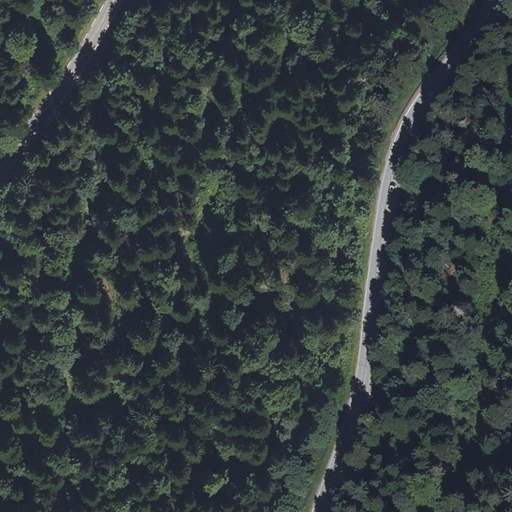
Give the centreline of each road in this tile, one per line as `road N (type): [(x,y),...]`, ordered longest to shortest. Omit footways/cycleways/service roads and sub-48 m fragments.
road 1 (secondary): [(497,0),(404,137),(381,233),(366,370),(321,511)]
road 2 (secondary): [(0,170),(117,0)]
